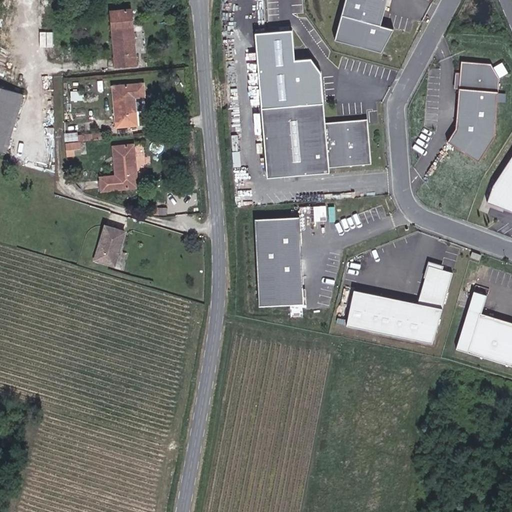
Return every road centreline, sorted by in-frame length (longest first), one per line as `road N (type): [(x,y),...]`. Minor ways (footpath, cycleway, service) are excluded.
road 1 (secondary): [(199,0),(219,272),(183,511)]
road 2 (unclassified): [(451,0),(395,99),(403,201),(414,214),(511,252)]
